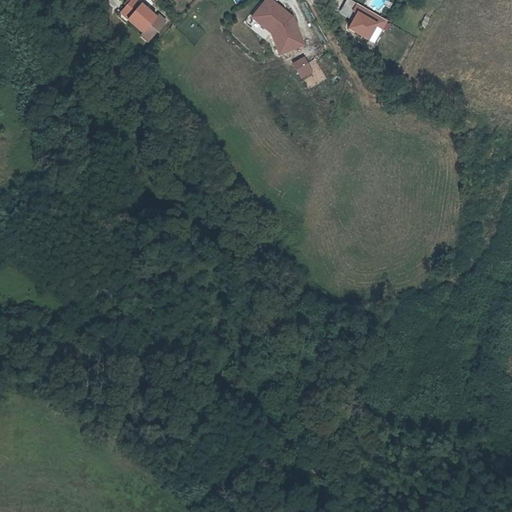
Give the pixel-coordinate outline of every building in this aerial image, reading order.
[(136,0),(131,0),(123,10),(130,17),(127,19),(130,21),(144,33),(141,36),(148,42),(167,21),(159,14),(156,17),(136,0)] [(281,11),(269,0),(253,19),(272,35),(280,55),(302,47),(293,20),(281,11)] [(382,31),(387,18),(355,5),(344,32),(370,42),(375,29),(382,31)] [(130,17),(123,10),(120,13),(117,16),(127,24),(130,21),(127,19),(130,17)] [(304,56),(291,62),(298,79),(311,74),(304,56)] [(327,93),(322,113),(332,116),(337,95),(327,93)]
